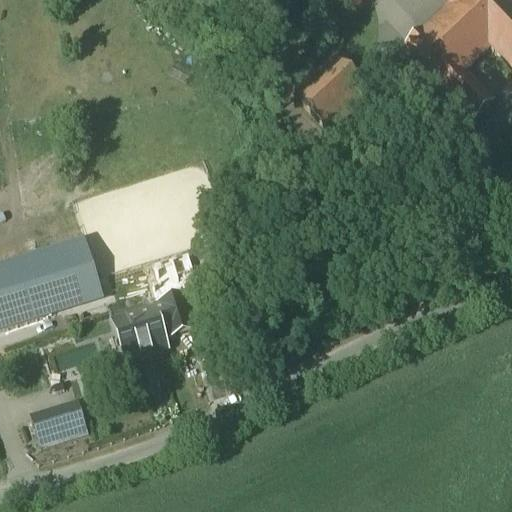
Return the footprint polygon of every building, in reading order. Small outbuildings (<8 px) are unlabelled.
[(335,0),(353,18),(372,0),(335,0)] [(511,13),(498,0),(460,0),(402,58),(412,68),(401,79),(429,107),(438,98),(470,129),(492,107),(465,80),(484,61),(511,89),(511,13)] [(328,137),(366,98),(326,60),(288,99),(328,137)] [(47,269),(0,284),(0,331),(93,300),(83,271),(51,281),(47,269)] [(183,301),(163,307),(167,318),(172,334),(168,335),(170,341),(193,334),(183,301)] [(165,353),(160,337),(168,335),(172,334),(167,318),(151,322),(149,316),(114,326),(125,365),(165,353)] [(104,327),(94,324),(90,342),(100,344),(104,327)] [(76,407),(31,421),(40,452),(86,437),(76,407)]
